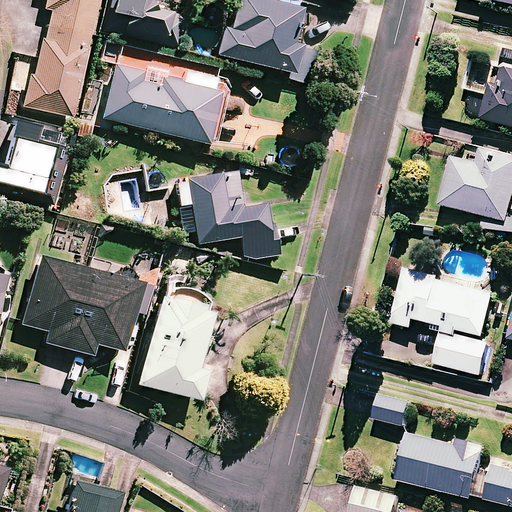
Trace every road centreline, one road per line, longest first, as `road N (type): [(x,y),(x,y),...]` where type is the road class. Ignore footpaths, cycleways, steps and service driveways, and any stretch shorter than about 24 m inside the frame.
road 1 (residential): [(406,0),(281,494)]
road 2 (residential): [(281,494),(217,477),(115,427),(41,402),(0,398)]
